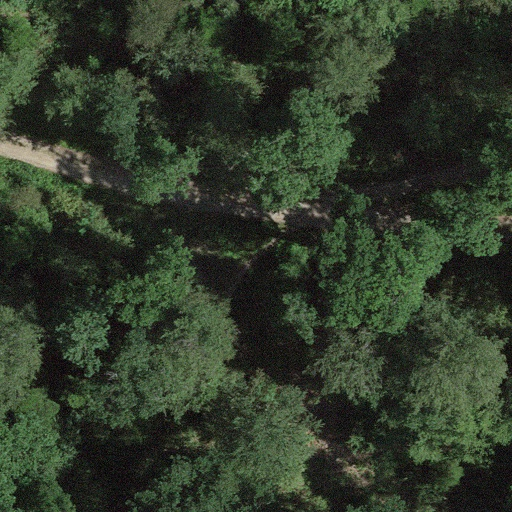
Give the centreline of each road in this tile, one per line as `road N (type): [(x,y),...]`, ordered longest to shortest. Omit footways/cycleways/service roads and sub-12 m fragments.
road 1 (track): [(511,238),(213,153),(0,114)]
road 2 (track): [(131,138),(511,125)]
